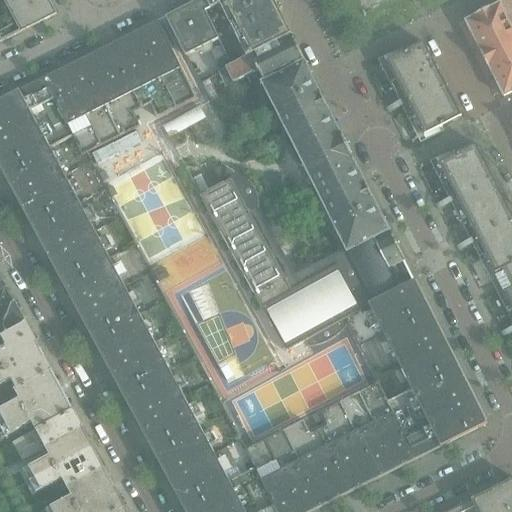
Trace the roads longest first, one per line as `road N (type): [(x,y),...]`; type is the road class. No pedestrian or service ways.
road 1 (residential): [(0,219),(157,511)]
road 2 (residential): [(511,409),(380,146)]
road 3 (residential): [(394,511),(511,456)]
